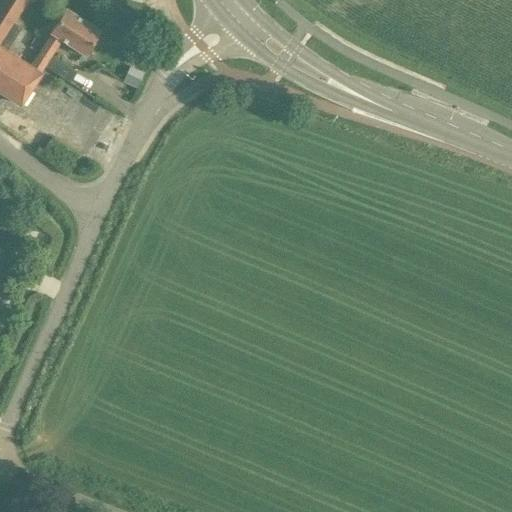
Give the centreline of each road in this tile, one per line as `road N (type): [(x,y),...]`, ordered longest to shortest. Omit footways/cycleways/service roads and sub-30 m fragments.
road 1 (unclassified): [(97,215),(174,68),(238,17)]
road 2 (unclassified): [(0,443),(97,215)]
road 3 (secondary): [(433,128),(287,54),(238,17)]
road 4 (residential): [(0,143),(97,215)]
